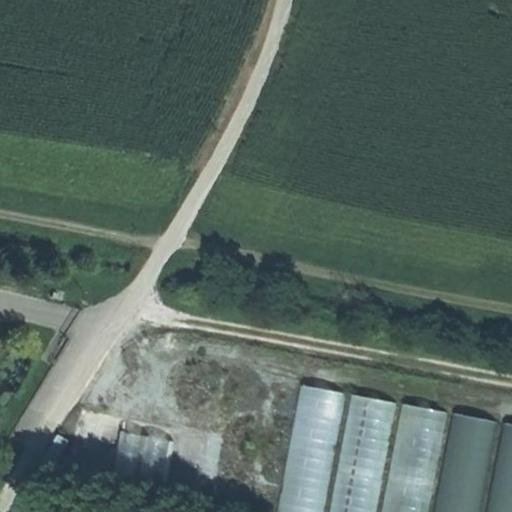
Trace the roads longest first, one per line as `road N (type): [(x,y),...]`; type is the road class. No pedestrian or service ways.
road 1 (unclassified): [(285,0),(234,132),(2,511)]
road 2 (track): [(0,217),(511,312)]
road 3 (track): [(511,387),(128,311)]
